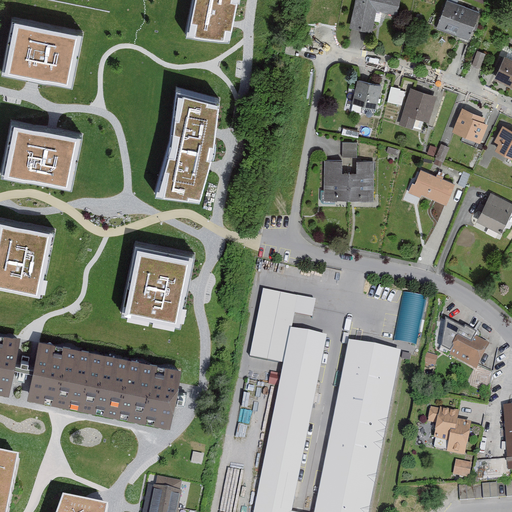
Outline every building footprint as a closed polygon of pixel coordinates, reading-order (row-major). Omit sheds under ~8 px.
[(189,0),(184,34),(231,41),(234,24),(237,0),(189,0)] [(395,16),(397,0),(353,0),(348,30),(374,35),(378,12),(395,16)] [(447,0),(446,3),(444,2),(435,29),(455,36),(454,39),(467,43),(478,12),(456,5),(457,0),(447,0)] [(82,24),(12,11),(2,67),(35,73),(71,79),(82,24)] [(294,54),(295,44),(286,43),(285,53),(294,54)] [(483,54),(475,52),(471,67),(479,69),(483,54)] [(511,59),(505,56),(495,77),(511,85),(511,59)] [(219,92),(176,81),(170,136),(156,192),(200,199),(209,166),(214,146),(215,133),(219,92)] [(374,111),(378,87),(354,83),(350,107),(374,111)] [(399,90),(390,88),(386,104),(400,107),(404,93),(398,91),(399,90)] [(434,98),(409,90),(398,125),(411,129),(414,119),(427,123),(434,98)] [(483,119),(460,109),(450,133),(478,144),(486,126),(481,124),(483,119)] [(53,126),(12,119),(2,175),(72,187),(82,132),(53,126)] [(511,133),(500,127),(491,143),(496,146),(493,153),(511,163),(511,133)] [(355,158),(355,144),(340,144),(340,157),(355,158)] [(447,147),(440,145),(433,165),(440,167),(447,147)] [(371,200),(371,162),(353,162),(353,173),(340,173),(340,163),(322,163),(322,192),(319,192),(319,204),(335,204),(335,200),(371,200)] [(445,204),(453,184),(419,171),(413,185),(410,184),(406,194),(419,199),(420,195),(445,204)] [(467,176),(462,173),(457,185),(463,187),(467,176)] [(499,235),(511,207),(511,205),(488,194),(474,223),(499,235)] [(0,277),(38,285),(50,222),(0,211),(0,277)] [(139,242),(127,306),(179,316),(185,285),(192,253),(139,242)] [(395,338),(416,342),(424,294),(404,290),(395,338)] [(367,511),(399,353),(347,342),(312,511),(291,511),(327,338),(290,331),(293,316),(311,319),(314,303),(261,293),(248,360),(282,367),(252,511),(367,511)] [(486,346),(458,330),(444,354),(473,370),(486,346)] [(0,389),(8,391),(13,365),(18,338),(0,333),(0,389)] [(30,395),(169,422),(180,369),(41,342),(36,368),(30,395)] [(433,365),(435,357),(427,355),(425,364),(433,365)] [(511,469),(511,406),(501,407),(506,470),(511,469)] [(431,438),(445,441),(443,454),(463,457),(468,425),(455,423),(457,413),(428,409),(426,425),(432,426),(431,438)] [(0,511),(6,511),(17,454),(0,450),(0,511)] [(227,461),(219,509),(233,511),(241,464),(227,461)] [(451,475),(465,479),(469,466),(454,462),(451,475)] [(142,511),(175,511),(179,494),(177,494),(179,484),(156,479),(154,489),(147,488),(142,511)] [(105,511),(107,503),(63,494),(56,511),(105,511)]
